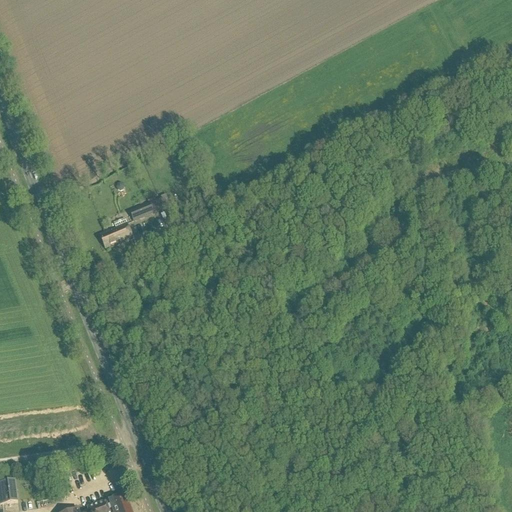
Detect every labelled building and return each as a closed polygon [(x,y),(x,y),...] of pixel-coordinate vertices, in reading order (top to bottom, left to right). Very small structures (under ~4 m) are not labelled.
[(117,186),(116,189),(118,192),(121,193),(124,192),(125,189),(123,186),(120,185),(117,186)] [(163,204),(165,211),(171,209),(166,197),(161,199),(161,201),(163,204)] [(150,206),(150,208),(153,215),(165,211),(163,204),(161,201),(156,203),(150,206)] [(153,215),(150,208),(132,215),(135,224),(154,217),(153,215)] [(117,231),(100,238),(105,251),(116,247),(116,249),(134,242),(126,222),(115,226),(117,231)] [(4,507),(20,505),(17,483),(1,486),(4,507)] [(89,511),(79,511),(79,510),(74,511),(133,511),(127,496),(89,510),(89,511)]
